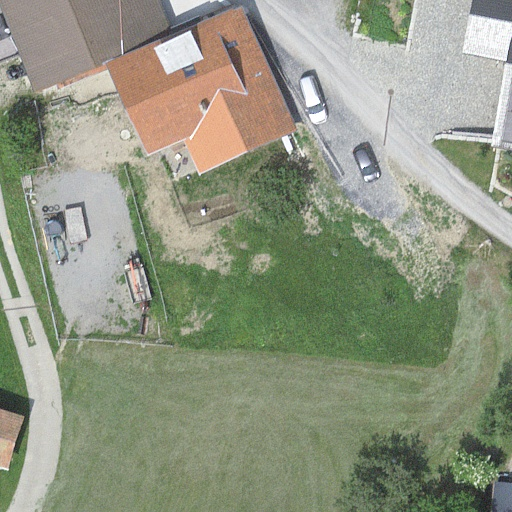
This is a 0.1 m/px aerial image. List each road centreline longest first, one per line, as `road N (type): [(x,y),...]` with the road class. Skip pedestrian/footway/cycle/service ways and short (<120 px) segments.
road 1 (residential): [(511,232),(249,0)]
road 2 (track): [(0,229),(34,342),(42,405),(26,511)]
